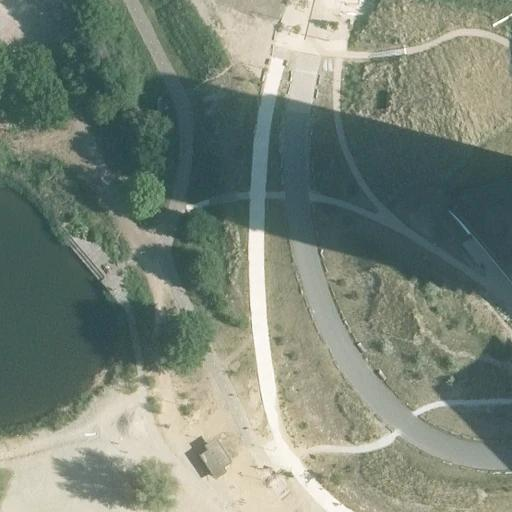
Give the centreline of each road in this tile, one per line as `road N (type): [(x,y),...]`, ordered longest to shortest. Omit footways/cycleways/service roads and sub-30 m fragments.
road 1 (residential): [(511,457),(440,451),(404,427),(359,381),(324,318),(300,244),(295,197),(296,92),(321,0)]
road 2 (unknown): [(163,272),(183,128),(126,0)]
road 3 (track): [(57,72),(98,163),(163,272)]
